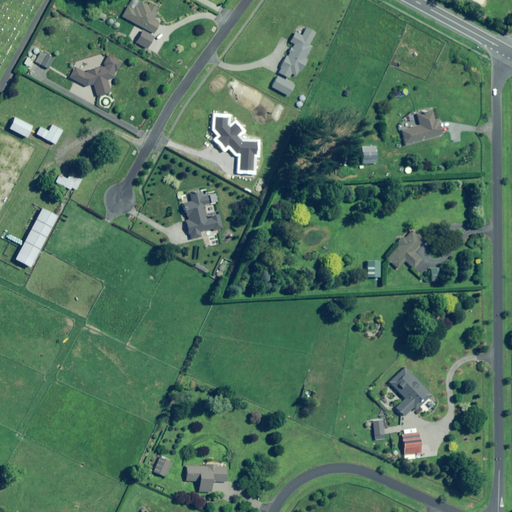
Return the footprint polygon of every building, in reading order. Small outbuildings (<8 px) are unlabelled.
[(156,14),(141,6),(138,11),(128,6),(122,17),(153,34),(159,23),(153,20),(156,14)] [(314,33),(305,28),(301,36),(294,33),(289,42),(293,45),(287,57),(285,56),(276,72),(288,79),(291,74),(296,77),(306,59),(305,58),(310,47),(307,46),(314,33)] [(154,37),(143,31),(136,43),(148,49),(154,37)] [(53,59),(40,52),(35,62),(48,69),(53,59)] [(121,63),(107,56),(101,66),(83,72),(74,67),(68,79),(86,87),(92,85),(96,96),(110,92),(106,80),(112,80),(121,63)] [(294,85),(278,76),(272,87),(288,96),(294,85)] [(433,120),(430,109),(415,114),(418,125),(400,131),(404,145),(442,134),(437,119),(433,120)] [(31,127),(14,118),(8,129),(25,138),(31,127)] [(242,153),(241,169),(253,170),(254,153),(256,154),(257,142),(243,142),(236,135),(241,130),(235,124),(230,128),(227,125),(227,118),(216,118),(215,129),(222,136),(219,139),(226,147),(230,143),(238,152),(242,153)] [(62,131),(51,126),(48,132),(39,128),(36,135),(54,144),(62,131)] [(376,164),(376,146),(362,146),(362,164),(376,164)] [(70,190),(71,188),(76,190),(81,176),(69,171),(67,176),(65,180),(58,177),(55,184),(70,190)] [(209,205),(205,189),(188,193),(191,202),(183,203),(187,220),(185,221),(190,240),(201,238),(199,232),(212,229),(212,231),(222,229),(219,215),(206,218),(203,207),(209,205)] [(56,216),(41,208),(14,260),(29,268),(56,216)] [(396,241),(398,243),(385,260),(398,270),(405,262),(413,269),(420,259),(412,253),(424,238),(416,231),(413,234),(411,232),(409,235),(407,233),(403,238),(400,236),(396,241)] [(440,268),(431,268),(430,281),(439,281),(440,268)] [(432,395),(405,367),(388,383),(404,399),(395,408),(403,417),(413,408),(415,411),(432,395)] [(382,421),(373,422),(375,439),(384,438),(382,421)] [(420,453),(418,433),(401,435),(403,455),(420,453)] [(171,463),(159,458),(153,473),(165,477),(171,463)] [(225,466),(206,465),(206,467),(186,466),(185,481),(198,482),(198,492),(210,493),(211,482),(225,482),(225,466)]
